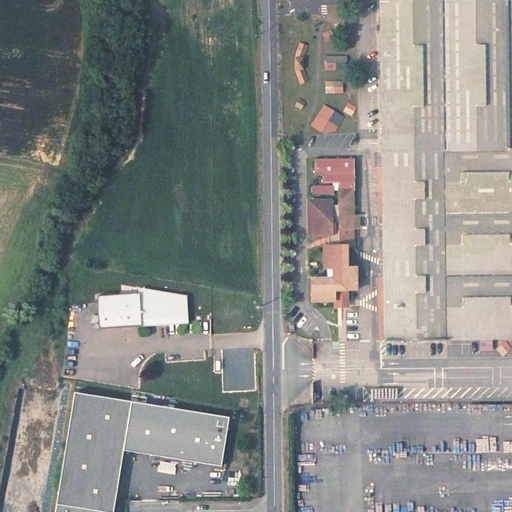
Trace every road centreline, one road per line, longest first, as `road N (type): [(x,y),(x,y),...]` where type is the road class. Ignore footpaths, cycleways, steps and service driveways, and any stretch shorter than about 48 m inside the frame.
road 1 (tertiary): [(274,511),(269,0)]
road 2 (unknown): [(365,0),(372,363)]
